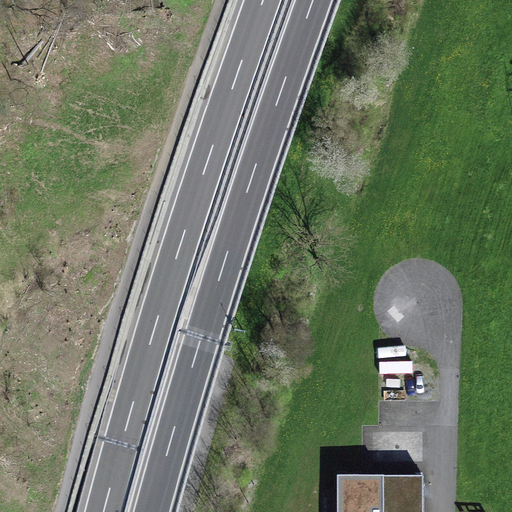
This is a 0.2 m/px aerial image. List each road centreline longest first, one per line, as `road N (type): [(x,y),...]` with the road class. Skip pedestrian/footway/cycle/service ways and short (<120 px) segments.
road 1 (motorway): [(151,511),(313,0)]
road 2 (motorway): [(263,0),(155,323),(103,511)]
